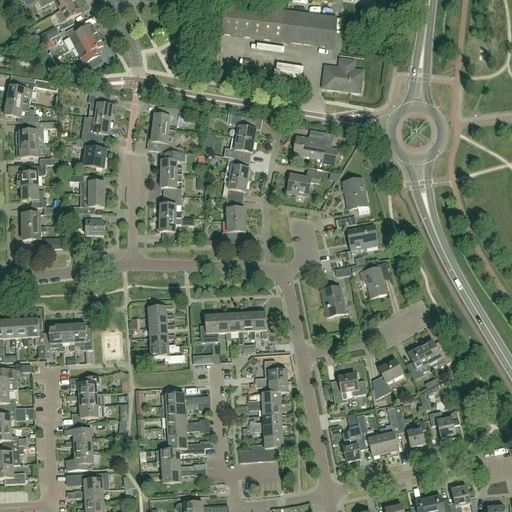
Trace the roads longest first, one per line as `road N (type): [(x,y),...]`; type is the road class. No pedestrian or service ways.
road 1 (tertiary): [(109,0),(132,44),(137,82),(388,129)]
road 2 (residential): [(327,493),(478,458),(484,476),(510,469)]
road 3 (residential): [(130,264),(136,103)]
road 4 (residential): [(268,268),(265,203),(278,127)]
road 5 (secondary): [(511,368),(440,245)]
road 6 (residential): [(327,493),(301,356)]
road 7 (residential): [(234,508),(231,473),(220,463),(217,374)]
road 8 (residential): [(268,268),(130,264)]
road 9 (residential): [(130,264),(0,278)]
road 10 (residential): [(301,356),(366,344),(424,317)]
road 11 (residential): [(53,506),(46,379)]
